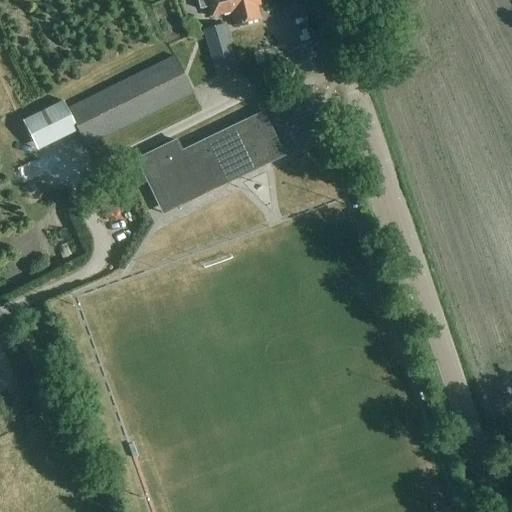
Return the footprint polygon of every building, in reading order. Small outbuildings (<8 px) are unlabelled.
[(196,0),(199,10),(207,8),(209,17),(231,11),(234,23),(258,17),(255,6),(259,5),(257,0),(196,0)] [(223,24),(202,30),(217,81),(217,80),(227,77),(238,74),(223,24)] [(174,57),(66,109),(62,101),(20,121),(35,151),(77,131),(84,146),(192,93),(174,57)] [(162,214),(191,200),(283,155),(263,112),(181,152),(175,139),(134,160),(162,214)] [(19,181),(46,169),(39,154),(12,166),(19,181)] [(32,413),(22,418),(26,425),(35,421),(32,413)]
